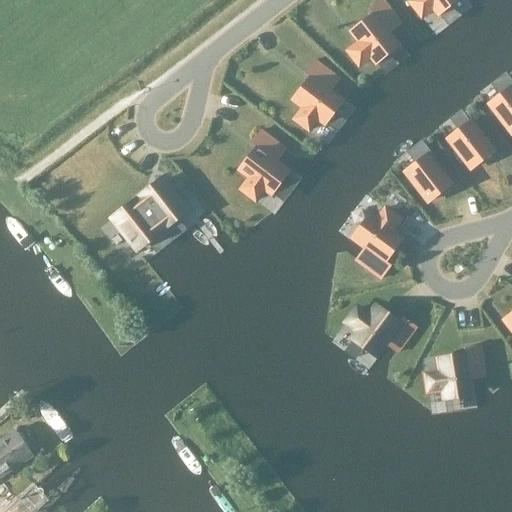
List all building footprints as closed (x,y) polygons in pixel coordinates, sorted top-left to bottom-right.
[(412,0),(409,3),(420,17),(432,8),(436,15),(437,14),(449,5),(455,0),(412,0)] [(397,46),(388,34),(372,16),(350,33),(358,43),(346,52),(358,66),(369,57),(374,64),(397,46)] [(340,102),(329,93),(309,79),(292,101),(302,109),(293,120),(308,131),(317,120),(323,125),(332,113),(340,102)] [(499,97),(488,106),(510,134),(511,132),(511,89),(511,88),(499,97)] [(458,132),(447,141),(469,169),(492,151),(470,123),(469,123),(458,132)] [(263,189),(269,195),(287,172),(275,163),(256,149),(239,171),(249,179),(240,190),(254,201),(263,189)] [(426,202),(449,184),(435,167),(438,165),(431,155),(428,157),(427,156),(404,174),(426,202)] [(176,218),(186,210),(177,199),(187,191),(179,181),(169,189),(162,180),(140,197),(139,198),(142,201),(137,205),(134,202),(133,202),(111,220),(135,250),(145,242),(176,218)] [(351,240),(363,248),(383,262),(400,239),(390,232),(398,220),(384,210),(375,221),(369,216),(351,240)] [(383,345),(397,324),(374,308),(367,317),(356,309),(345,323),(357,332),(352,339),(364,348),(375,356),(383,345)] [(511,314),(503,321),(511,333),(511,314)] [(471,394),(469,380),(464,356),(436,361),(438,373),(424,375),(426,393),(441,391),(442,399),(443,399),(471,394)] [(0,477),(32,456),(14,430),(0,439),(0,477)]
